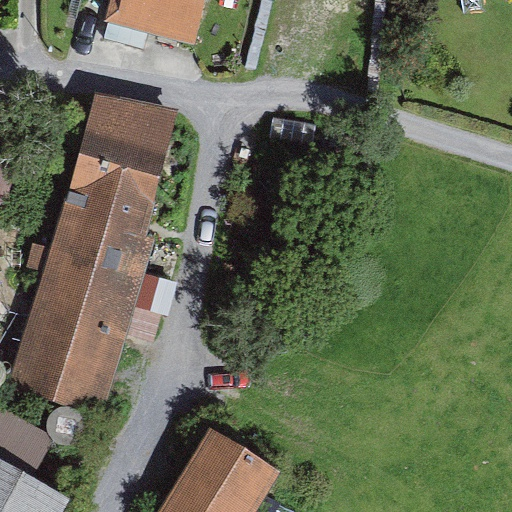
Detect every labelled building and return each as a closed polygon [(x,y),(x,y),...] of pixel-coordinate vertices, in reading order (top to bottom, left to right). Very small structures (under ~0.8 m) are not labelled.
[(207,0),(112,0),(107,24),(196,46),(207,0)] [(179,123),(98,102),(12,383),(103,413),(179,123)] [(316,127),(274,120),(269,147),(311,154),(316,127)] [(18,175),(0,169),(0,222),(4,223),(18,175)] [(0,511),(64,511),(71,501),(31,479),(54,439),(0,408),(0,511)] [(52,430),(54,437),(58,442),(64,446),(70,447),(77,447),(83,444),(87,440),(90,434),(91,428),(90,422),(87,417),(83,412),(77,409),(71,409),(65,410),(60,413),(55,418),(53,424),(52,430)] [(253,511),(273,480),(208,442),(165,511),(253,511)]
